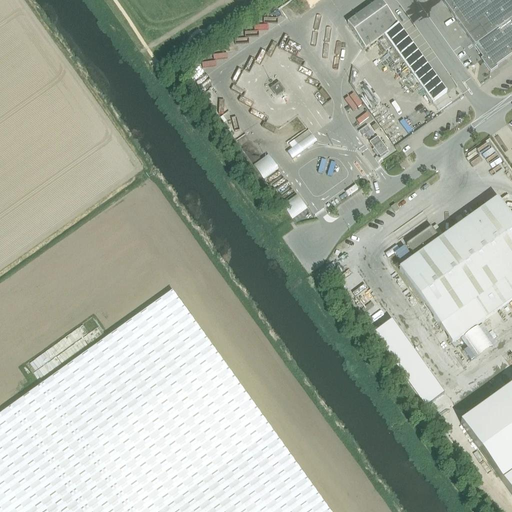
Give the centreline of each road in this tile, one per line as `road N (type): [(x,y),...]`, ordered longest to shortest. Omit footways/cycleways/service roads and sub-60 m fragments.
road 1 (unclassified): [(306,247),(511,101)]
road 2 (unknown): [(341,223),(221,74)]
road 3 (unknown): [(310,106),(285,72),(259,71),(254,95),(300,112)]
road 4 (unknown): [(485,119),(414,0)]
